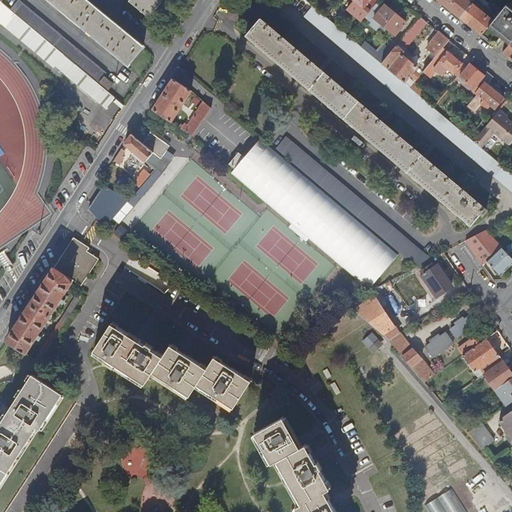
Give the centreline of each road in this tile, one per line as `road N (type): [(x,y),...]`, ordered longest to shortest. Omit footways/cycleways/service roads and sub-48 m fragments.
road 1 (residential): [(444,234),(444,218),(305,105),(294,131),(423,242),(436,240)]
road 2 (residential): [(0,314),(208,0)]
road 3 (unknown): [(305,105),(202,8)]
